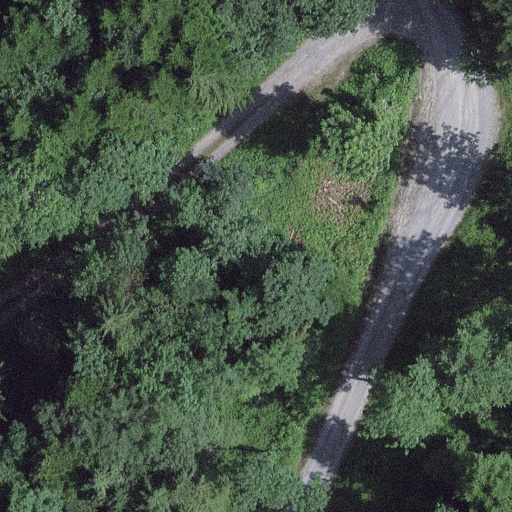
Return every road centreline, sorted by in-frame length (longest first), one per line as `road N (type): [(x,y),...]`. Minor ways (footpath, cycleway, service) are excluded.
road 1 (track): [(304,511),(452,188),(463,80),(435,0)]
road 2 (track): [(0,300),(384,0)]
